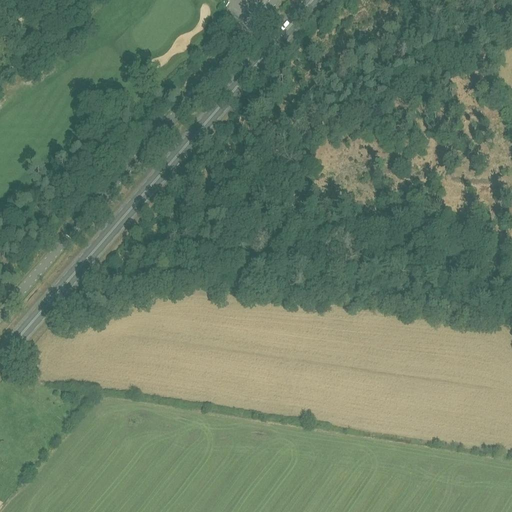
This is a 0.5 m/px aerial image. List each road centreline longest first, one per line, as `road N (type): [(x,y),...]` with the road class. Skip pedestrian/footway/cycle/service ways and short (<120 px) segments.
road 1 (primary): [(0,358),(312,0)]
road 2 (unclassified): [(0,316),(274,0)]
